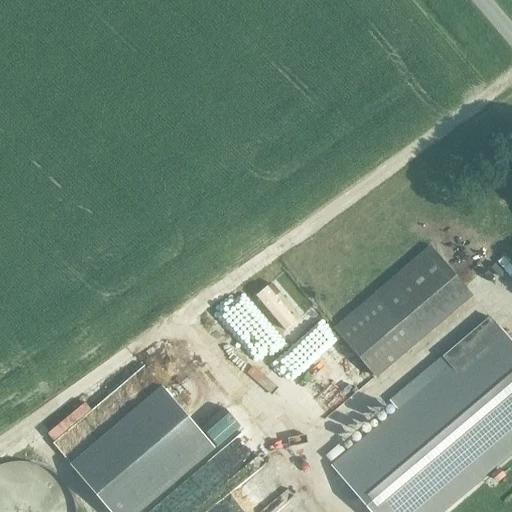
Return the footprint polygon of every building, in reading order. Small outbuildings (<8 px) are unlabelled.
[(448,281),(366,337),(351,315),(330,329),(363,377),(466,307),(448,281)] [(511,343),(499,327),(498,328),(489,318),(443,357),(451,368),(333,468),(369,511),(438,511),(511,450),(511,343)] [(294,401),(313,428),(323,421),(294,380),(282,388),(266,366),(250,377),(276,413),(294,401)] [(139,511),(214,449),(162,388),(70,465),(109,511),(139,511)] [(164,492),(141,511),(187,511),(217,487),(206,474),(172,502),(164,492)] [(264,511),(303,511),(284,491),(274,500),(276,502),(264,511)]
